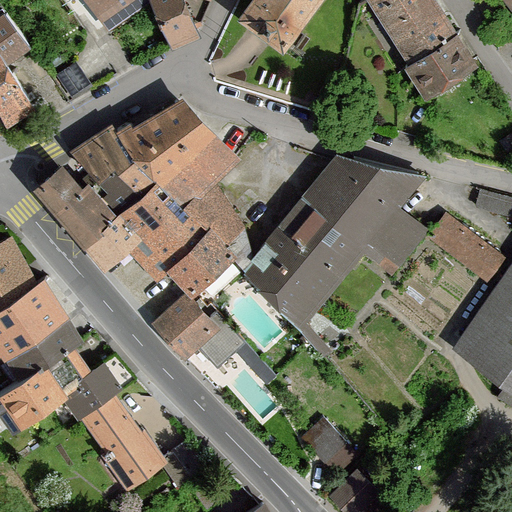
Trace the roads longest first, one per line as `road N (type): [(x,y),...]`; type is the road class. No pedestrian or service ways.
road 1 (tertiary): [(301,511),(136,339),(26,210),(2,170)]
road 2 (residential): [(511,182),(333,138),(162,79)]
road 3 (residential): [(162,79),(2,170)]
